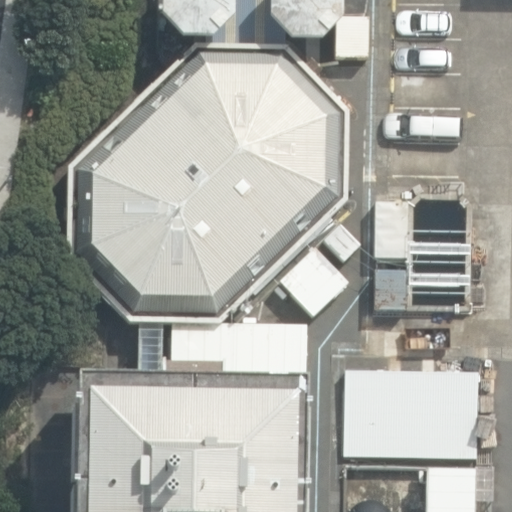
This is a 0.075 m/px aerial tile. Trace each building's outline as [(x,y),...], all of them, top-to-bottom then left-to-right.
[(161,0),(160,20),(181,41),(195,41),(195,48),(191,48),(66,170),(66,262),(129,326),(137,326),(136,387),(74,386),(71,511),(300,511),(303,393),(306,393),(307,328),(221,328),(346,204),(348,113),(287,50),(285,49),(285,38),(289,42),(321,44),(338,24),(338,0),(161,0)] [(374,255),(406,255),(406,199),(374,199),(374,255)] [(344,263),(359,248),(339,227),(323,242),(344,263)] [(312,319),(347,283),(312,249),(271,291),(281,301),(288,295),(312,319)] [(478,511),(479,370),(341,370),(341,462),(416,463),(415,511),(478,511)]
